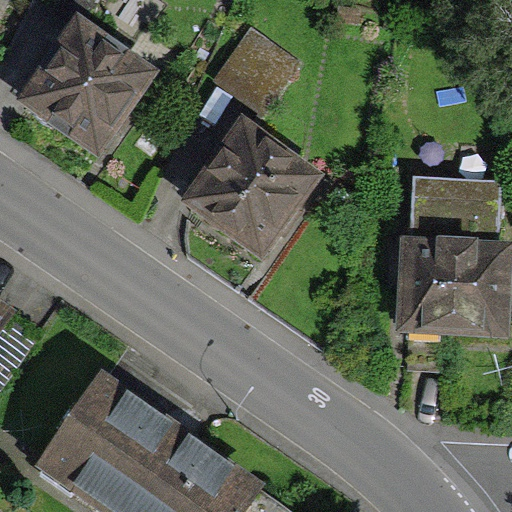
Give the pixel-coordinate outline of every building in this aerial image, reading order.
[(0,101),(0,124),(86,178),(145,83),(49,23),(0,101)] [(262,122),(303,71),(258,34),(216,84),(262,122)] [(173,219),(257,268),(306,185),(221,136),(173,219)] [(381,250),(377,344),(490,349),(494,255),(381,250)] [(23,487),(63,511),(243,511),(253,496),(82,391),(23,487)]
